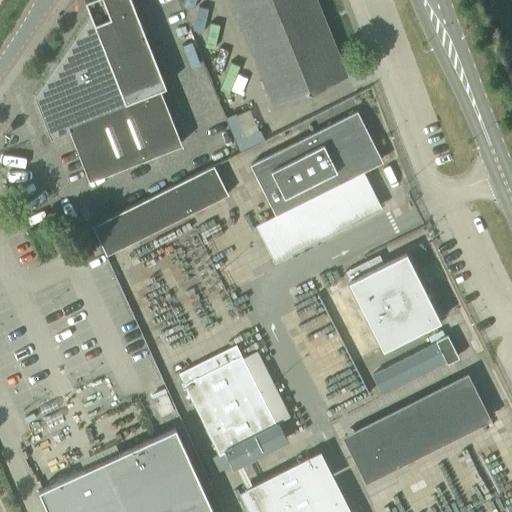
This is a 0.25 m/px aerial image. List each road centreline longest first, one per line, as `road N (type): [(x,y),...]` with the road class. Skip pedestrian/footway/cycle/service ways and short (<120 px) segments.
road 1 (primary): [(511,202),(431,0)]
road 2 (unknown): [(0,261),(69,412)]
